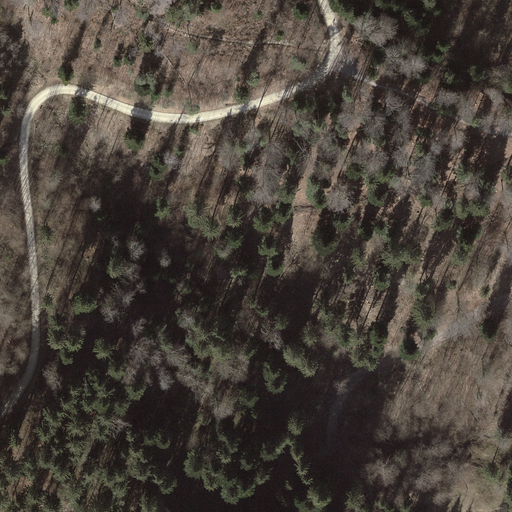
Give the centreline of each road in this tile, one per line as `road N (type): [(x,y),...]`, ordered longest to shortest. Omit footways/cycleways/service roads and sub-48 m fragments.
road 1 (track): [(322,0),(336,41),(329,65),(266,102),(165,119),(57,92),(31,111),(24,141),(34,355),(0,413)]
road 2 (track): [(511,297),(369,367),(334,404),(331,427),(362,475),(372,511)]
